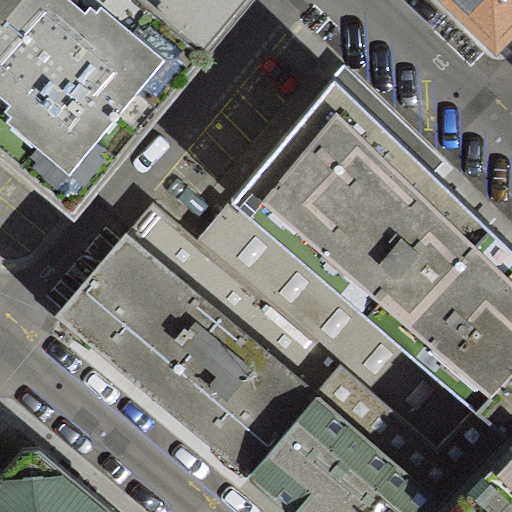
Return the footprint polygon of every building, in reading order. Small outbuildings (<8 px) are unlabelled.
[(18,0),(0,21),(0,139),(11,149),(75,203),(203,47),(145,0),(18,0)] [(0,0),(0,21),(18,0),(0,0)] [(145,0),(203,47),(241,0),(145,0)] [(511,0),(459,0),(497,36),(511,20),(511,0)] [(476,407),(511,370),(511,245),(338,79),(235,199),(476,407)] [(476,407),(235,199),(200,239),(439,446),(476,407)] [(508,437),(476,407),(439,446),(200,239),(157,201),(128,234),(316,390),(445,503),(508,437)] [(316,390),(128,234),(64,311),(250,468),(316,390)] [(511,370),(476,407),(508,437),(511,433),(511,370)] [(250,468),(304,511),(436,511),(445,503),(316,390),(250,468)] [(511,433),(508,437),(445,503),(436,511),(511,511),(511,433)] [(0,481),(0,511),(116,511),(44,450),(25,452),(0,481)]
